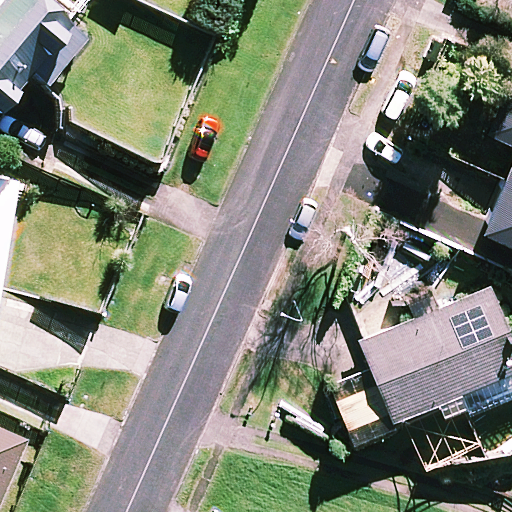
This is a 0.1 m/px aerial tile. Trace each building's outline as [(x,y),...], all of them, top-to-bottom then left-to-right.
[(76,43),(26,0),(0,0),(0,95),(19,73),(37,88),(76,43)] [(511,83),(506,81),(484,130),(511,142),(511,151),(478,226),(511,241),(511,83)] [(398,244),(374,231),(344,282),(369,296),(398,244)] [(430,395),(438,411),(459,401),(463,410),(511,387),(511,340),(486,282),(435,305),(428,288),(410,297),(417,313),(356,340),(389,414),(430,395)] [(0,478),(18,441),(0,433),(0,478)]
